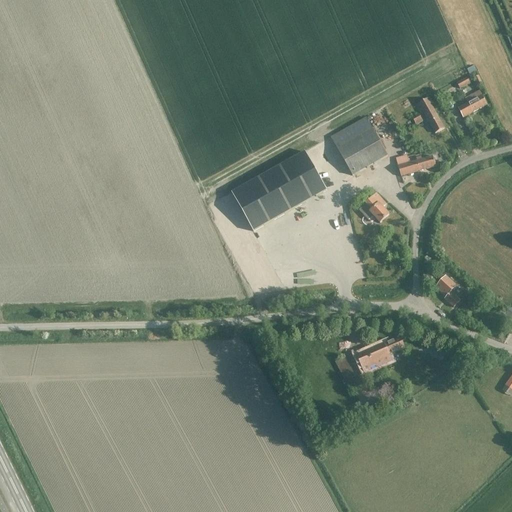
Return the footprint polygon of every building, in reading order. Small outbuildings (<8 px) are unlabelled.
[(458,89),(469,84),(466,78),(455,83),(458,89)] [(463,118),(486,105),(479,91),(464,99),(466,103),(457,108),(463,118)] [(434,134),(443,129),(426,99),(418,104),(418,105),(415,107),(419,113),(422,112),(434,134)] [(330,138),(352,176),(387,156),(365,118),(330,138)] [(305,152),(231,193),(253,232),(326,191),(305,152)] [(395,159),(401,177),(435,167),(432,156),(421,160),(420,157),(416,159),(416,161),(407,164),(405,156),(395,159)] [(368,221),(373,216),(380,223),(389,215),(382,208),(386,205),(376,194),(358,210),(368,221)] [(452,308),(459,301),(450,292),(456,287),(445,277),(435,288),(445,297),(443,299),(452,308)] [(387,356),(403,349),(399,339),(383,346),(382,344),(354,357),(362,374),(390,362),(387,356)] [(334,362),(345,382),(354,377),(344,357),(334,362)] [(355,394),(363,408),(373,403),(366,389),(355,394)]
